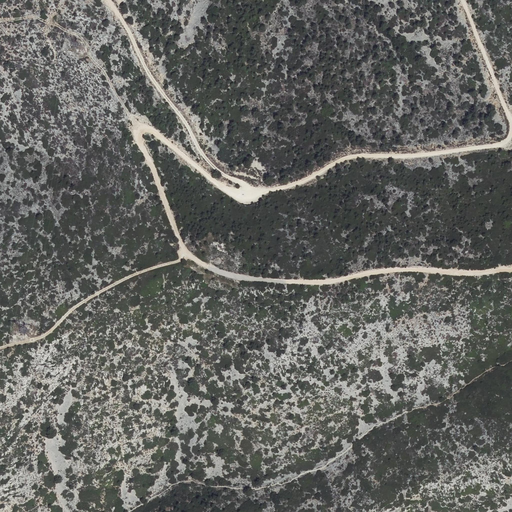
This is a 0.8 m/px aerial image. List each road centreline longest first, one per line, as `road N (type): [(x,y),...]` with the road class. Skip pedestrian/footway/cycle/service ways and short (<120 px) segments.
road 1 (track): [(511,270),(405,269),(323,282),(225,274),(187,255),(136,134),(145,126),(219,185),(250,195),(354,156),(453,151),(511,135)]
road 2 (track): [(250,195),(197,147),(108,0)]
road 3 (track): [(0,348),(35,339),(104,288),(187,255)]
road 4 (track): [(511,125),(463,0)]
